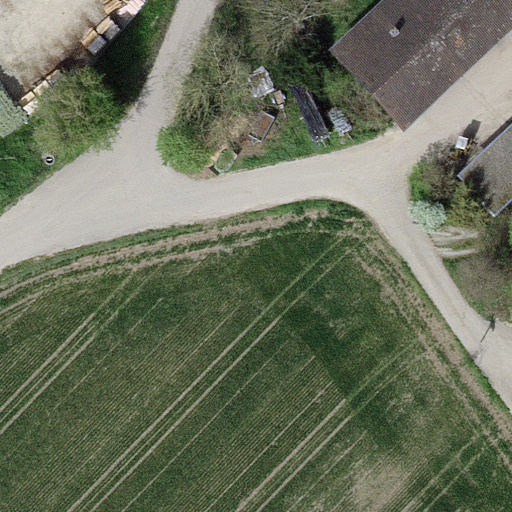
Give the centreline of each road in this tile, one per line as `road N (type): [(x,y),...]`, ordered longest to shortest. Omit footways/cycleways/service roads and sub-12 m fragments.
road 1 (track): [(204,0),(164,102),(98,213)]
road 2 (track): [(511,56),(355,183)]
